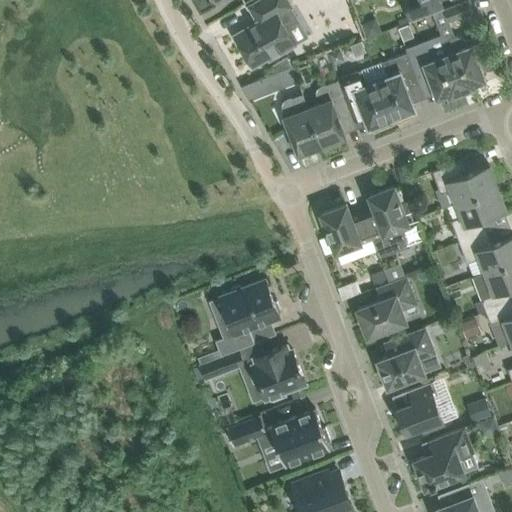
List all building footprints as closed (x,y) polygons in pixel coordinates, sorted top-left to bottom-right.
[(289,0),(257,0),(249,5),(258,21),(235,34),(253,65),(269,56),(270,58),(296,43),(284,22),(289,19),(292,24),(300,19),(292,6),(293,6),(289,0)] [(410,20),(444,7),(445,7),(441,0),(408,0),(411,4),(405,6),(408,14),(410,20)] [(469,0),(462,0),(445,7),(444,7),(449,20),(474,11),(469,0)] [(408,14),(397,18),(399,24),(410,20),(408,14)] [(449,52),(463,90),(476,85),(475,82),(486,78),(483,69),(494,65),(485,40),(474,45),(473,43),(467,45),(465,39),(457,35),(444,40),(449,52)] [(408,51),(420,82),(431,78),(438,96),(449,92),(450,95),(463,90),(449,52),(436,57),(435,54),(431,50),(427,48),(420,46),(408,51)] [(339,50),(328,54),(332,64),(343,60),(339,50)] [(389,75),(378,79),(393,116),(398,115),(399,117),(411,113),(410,110),(416,108),(408,87),(420,82),(408,51),(389,58),(385,65),(389,75)] [(260,77),(241,84),(248,96),(249,97),(265,91),(284,84),(298,78),(293,65),(279,70),(260,77)] [(356,70),(338,77),(338,79),(350,111),(363,106),(370,125),(376,123),(377,125),(388,121),(387,119),(393,116),(378,79),(368,83),(364,73),(356,70)] [(321,103),(309,107),(323,143),(324,143),(326,144),(335,141),(335,138),(347,134),(343,123),(354,119),(350,111),(338,79),(322,85),(319,87),(317,91),(318,95),(321,103)] [(299,152),(323,143),(309,107),(303,92),(288,98),(285,100),(283,104),(283,108),(286,116),(285,116),(299,152)] [(453,187),(459,201),(497,186),(488,163),(466,171),(461,159),(433,170),(441,191),(453,187)] [(362,210),(372,236),(378,251),(379,254),(381,253),(382,254),(408,246),(404,224),(409,222),(406,213),(395,184),(370,194),(375,205),(362,210)] [(452,219),(460,240),(488,229),(483,218),(506,209),(497,186),(459,201),(464,214),(452,219)] [(410,199),(401,202),(406,213),(415,210),(410,199)] [(337,249),(372,236),(362,210),(351,214),(347,203),(323,212),(337,249)] [(480,256),(485,270),(511,260),(511,233),(492,241),(488,229),(460,240),(468,261),(480,256)] [(482,298),(486,310),(511,300),(511,292),(510,287),(511,286),(511,260),(485,270),(494,293),(482,298)] [(384,267),(372,272),(377,285),(389,281),(384,267)] [(406,274),(391,280),(389,281),(377,285),(382,298),(359,307),(369,333),(406,319),(402,307),(417,301),(406,274)] [(216,338),(222,353),(255,340),(250,326),(281,315),(279,312),(281,309),(278,301),(275,299),(266,277),(243,286),(240,284),(232,287),(230,290),(221,294),(228,312),(221,315),(228,334),(216,338)] [(511,339),(511,300),(486,310),(495,331),(499,344),(511,339)] [(443,319),(439,320),(444,332),(453,329),(459,326),(455,314),(443,319)] [(482,330),(476,315),(461,322),(467,336),(482,330)] [(426,326),(396,337),(400,350),(378,358),(381,365),(379,366),(383,377),(385,377),(389,385),(426,371),(420,357),(435,351),(426,326)] [(306,381),(293,348),(290,349),(288,343),(255,356),(257,361),(254,363),(267,396),(273,394),(274,398),(286,393),(284,390),(306,381)] [(245,361),(239,347),(201,362),(206,376),(245,361)] [(434,379),(409,389),(414,401),(397,407),(400,413),(398,414),(401,424),(403,423),(406,431),(423,424),(424,428),(445,420),(435,394),(439,393),(434,379)] [(467,402),(473,420),(492,413),(486,395),(467,402)] [(276,437),(286,463),(331,446),(328,440),(331,439),(326,425),(323,426),(316,407),(271,424),(271,425),(267,427),(261,413),(228,426),(234,443),(258,434),(257,432),(261,431),(264,441),(276,437)] [(494,415),(478,421),(483,432),(489,435),(500,431),(494,415)] [(432,483),(432,484),(438,481),(438,480),(479,465),(464,425),(431,438),(436,450),(416,458),(419,464),(417,465),(422,478),(424,478),(427,485),(432,483)] [(328,469),(294,482),(305,510),(298,511),(348,511),(355,510),(339,468),(330,472),(328,469)] [(500,470),(489,474),(492,483),(503,479),(500,470)] [(443,506),(436,509),(437,511),(479,511),(480,510),(481,509),(482,508),(483,507),(484,506),(484,505),(485,504),(485,502),(485,501),(485,500),(485,499),(485,497),(491,495),(483,476),(454,487),(458,500),(443,506)]
